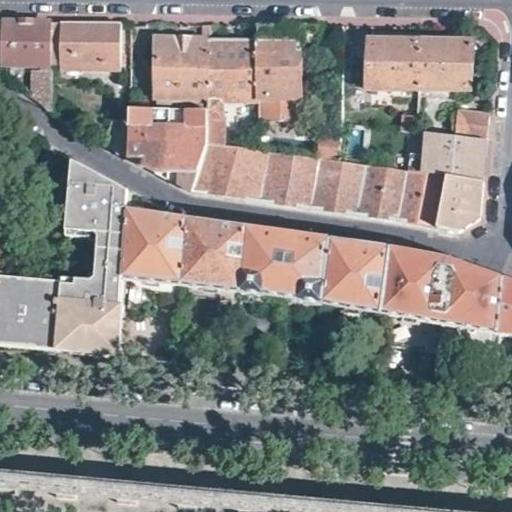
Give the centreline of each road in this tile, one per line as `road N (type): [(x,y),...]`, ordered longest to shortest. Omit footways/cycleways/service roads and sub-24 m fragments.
road 1 (residential): [(0,94),(188,207),(430,241),(498,263)]
road 2 (tertiary): [(511,452),(0,406)]
